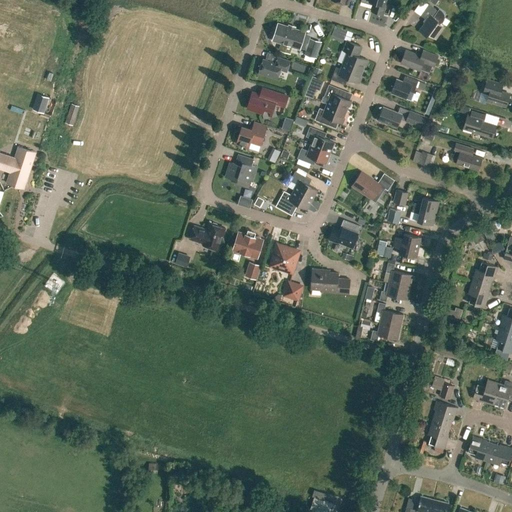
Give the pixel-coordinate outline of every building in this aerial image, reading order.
[(370,2),(374,3),(371,11),(382,14),(385,5),(384,5),(385,0),(361,0),(361,1),(369,4),(370,2)] [(430,0),(422,0),(417,7),(423,11),(430,0)] [(428,34),(435,40),(444,27),(441,25),(442,23),(443,24),(445,21),(446,18),(445,14),(443,11),(440,9),(438,11),(429,4),(420,15),(426,20),(419,30),(427,36),(428,34)] [(273,39),(305,49),(309,35),(304,33),(278,24),(273,39)] [(310,39),(306,54),(315,57),(320,42),(310,39)] [(349,48),(343,63),(362,71),(364,66),(365,66),(368,60),(357,56),(356,54),(359,46),(347,41),(345,47),(349,48)] [(323,54),(330,57),(333,51),(326,48),(323,54)] [(400,63),(419,70),(422,62),(433,67),(438,56),(423,50),(421,55),(406,50),(400,63)] [(290,61),(277,57),(276,63),(263,59),(259,71),(278,77),(280,69),(286,71),(290,61)] [(308,74),(310,67),(295,62),(292,69),(308,74)] [(331,79),(343,84),(345,77),(359,83),(361,76),(360,76),(362,71),(343,63),(341,69),(336,67),(331,79)] [(448,72),(457,75),(459,69),(450,66),(448,72)] [(314,74),(320,76),(323,69),(317,67),(314,74)] [(314,76),(309,86),(321,91),(325,80),(314,76)] [(396,79),(391,92),(406,98),(409,91),(413,93),(416,87),(396,79)] [(422,86),(427,88),(419,105),(430,110),(441,87),(425,79),(422,86)] [(486,100),(506,106),(510,94),(496,90),(498,84),(486,81),(483,92),(488,94),(486,100)] [(329,98),(327,104),(346,112),(348,106),(349,107),(351,101),(341,96),(343,90),(329,84),(324,96),(329,98)] [(275,114),(274,107),(275,103),(284,106),(288,96),(267,89),(265,96),(252,92),(247,108),(263,113),(264,116),(269,115),(271,116),(271,115),(275,114)] [(44,113),(49,97),(39,94),(34,109),(44,113)] [(79,106),(71,103),(65,122),(72,125),(79,106)] [(315,120),(329,125),(332,119),(343,123),(345,117),(344,117),(346,112),(327,104),(324,110),(319,108),(315,120)] [(461,111),(470,114),(471,109),(462,106),(461,111)] [(383,107),(378,120),(397,127),(402,114),(383,107)] [(422,128),(426,117),(410,111),(406,121),(422,128)] [(471,131),(492,138),(496,125),(483,121),(485,115),(471,111),(469,118),(467,117),(462,131),(471,133),(471,131)] [(241,146),(243,147),(243,146),(246,146),(249,147),(249,146),(250,142),(261,145),(267,126),(254,121),(251,129),(241,126),(240,131),(238,131),(236,132),(235,134),(235,136),(236,137),(237,138),(236,142),(239,144),(242,145),(241,146)] [(431,128),(439,131),(442,124),(433,121),(431,128)] [(288,130),(290,125),(282,122),(280,128),(288,130)] [(311,145),(330,152),(334,142),(324,138),(326,133),(310,126),(306,136),(313,139),(311,145)] [(456,164),(478,170),(482,158),(470,154),(472,148),(456,143),(454,149),(455,150),(452,160),(456,162),(456,164)] [(297,158),(314,164),(316,159),(326,163),(330,152),(311,145),(308,151),(301,148),(297,158)] [(0,153),(0,167),(6,170),(10,171),(6,182),(19,186),(24,188),(25,184),(34,155),(35,152),(30,150),(18,146),(15,158),(10,156),(0,153)] [(267,159),(275,162),(281,151),(273,147),(267,159)] [(284,149),(281,155),(288,158),(291,152),(284,149)] [(416,150),(412,161),(432,167),(436,155),(422,151),(422,152),(416,150)] [(230,162),(225,177),(237,181),(237,182),(237,184),(239,185),(241,185),(242,184),(243,183),(245,179),(252,182),(257,167),(251,165),(253,159),(238,155),(235,164),(230,162)] [(294,190),(312,199),(317,190),(308,185),(311,180),(295,171),(290,180),(297,184),(294,190)] [(377,183),(361,172),(352,185),(372,199),(381,185),(387,190),(391,185),(381,178),(377,183)] [(408,192),(396,189),(393,202),(405,205),(408,192)] [(279,201),(295,209),(298,204),(307,209),(312,199),(294,190),(291,195),(284,191),(279,201)] [(255,203),(261,207),(265,199),(259,196),(255,203)] [(413,207),(436,213),(439,201),(423,197),(421,205),(414,203),(413,207)] [(417,221),(433,225),(436,213),(413,207),(412,212),(419,213),(417,221)] [(387,221),(399,224),(402,212),(390,209),(387,221)] [(338,241),(352,247),(358,233),(357,233),(360,226),(344,220),(339,231),(333,228),(329,239),(337,242),(338,241)] [(213,222),(211,223),(209,223),(207,229),(194,225),(190,239),(203,243),(203,245),(218,250),(225,228),(218,225),(217,223),(213,222)] [(233,249),(241,252),(242,253),(247,254),(248,254),(257,257),(262,240),(261,239),(260,238),(256,236),(254,237),(239,232),(233,249)] [(394,242),(419,248),(421,237),(404,233),(403,239),(395,237),(394,242)] [(384,255),(387,240),(380,239),(377,253),(384,255)] [(399,254),(416,258),(419,248),(394,242),(393,247),(400,249),(399,254)] [(511,245),(507,244),(502,259),(511,261),(511,245)] [(295,250),(278,245),(271,265),(292,271),(297,254),(295,250)] [(176,263),(188,266),(192,255),(183,252),(184,250),(180,249),(176,263)] [(342,257),(349,260),(351,254),(344,251),(342,257)] [(245,275),(256,279),(261,264),(250,260),(245,275)] [(471,281),(489,287),(491,281),(492,281),(497,266),(482,262),(479,270),(475,268),(471,281)] [(389,282),(409,287),(412,275),(393,270),(395,264),(388,263),(386,272),(391,273),(389,282)] [(329,272),(329,273),(322,272),(323,270),(312,269),(311,288),(321,289),(321,291),(349,293),(350,279),(338,278),(338,273),(329,272)] [(288,281),(284,295),(298,299),(302,286),(288,281)] [(468,303),(484,307),(488,293),(487,293),(489,287),(471,281),(467,293),(471,295),(468,303)] [(379,300),(386,301),(387,295),(406,300),(409,287),(389,282),(387,292),(381,290),(379,300)] [(380,322),(400,327),(403,314),(384,310),(385,304),(379,302),(376,312),(382,313),(380,322)] [(455,311),(453,318),(459,320),(462,310),(456,308),(455,311)] [(499,327),(511,330),(511,308),(509,308),(507,315),(503,314),(499,327)] [(369,321),(362,320),(360,327),(367,329),(369,321)] [(370,339),(377,341),(378,335),(397,339),(400,327),(380,322),(378,331),(372,330),(370,339)] [(496,349),(511,353),(511,352),(511,330),(499,327),(495,339),(499,341),(496,349)] [(492,404),(493,403),(499,383),(487,379),(484,386),(477,384),(472,398),(492,404)] [(454,385),(444,382),(439,396),(450,399),(454,385)] [(493,403),(505,407),(507,400),(511,401),(511,385),(511,386),(511,387),(499,383),(493,403)] [(431,422),(449,428),(451,421),(452,421),(457,407),(437,401),(434,409),(433,408),(433,409),(435,410),(431,422)] [(428,443),(444,448),(448,434),(447,434),(449,428),(431,422),(427,434),(431,435),(428,443)] [(474,457),(487,461),(492,443),(486,441),(486,440),(472,436),(468,451),(475,453),(474,457)] [(487,461),(499,465),(500,461),(508,464),(511,451),(511,447),(499,444),(499,445),(492,443),(487,461)] [(494,472),(492,480),(502,483),(505,476),(494,472)] [(430,511),(434,500),(420,496),(416,510),(417,511),(416,511),(430,511)] [(333,503),(314,497),(310,508),(314,509),(314,510),(320,511),(330,511),(331,509),(333,503)] [(445,511),(448,503),(434,500),(430,511),(445,511)]
